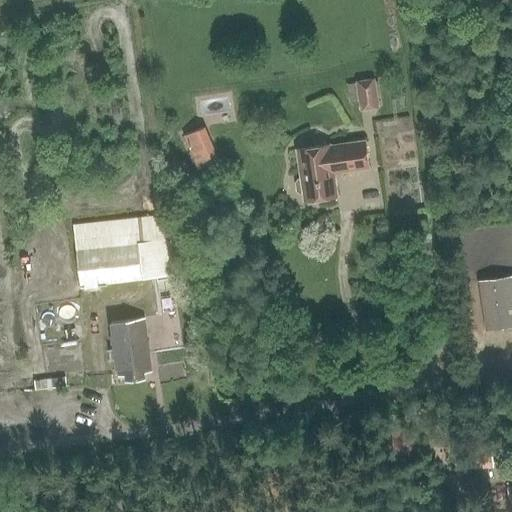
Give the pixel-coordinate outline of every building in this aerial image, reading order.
[(378,106),(374,76),(354,79),(354,81),(346,82),(348,99),(357,98),(358,109),(378,106)] [(297,150),(300,169),(302,179),(298,180),(296,183),(297,191),(300,193),(304,193),(305,201),(337,196),(333,173),(369,168),(365,142),(329,147),(329,145),(297,150)] [(211,144),(191,152),(197,169),(218,161),(211,144)] [(147,216),(72,225),(80,287),(142,279),(137,244),(151,242),(165,240),(162,214),(147,216)] [(511,276),(478,281),(485,331),(511,327),(511,276)] [(152,372),(145,318),(112,323),(119,377),(125,376),(126,382),(145,379),(145,373),(152,372)] [(65,376),(51,378),(52,388),(66,386),(65,376)] [(413,430),(391,432),(393,459),(415,458),(413,430)] [(455,470),(495,468),(493,445),(454,448),(455,470)] [(511,511),(511,487),(507,488),(506,481),(494,483),(496,498),(508,496),(510,511),(511,511)]
